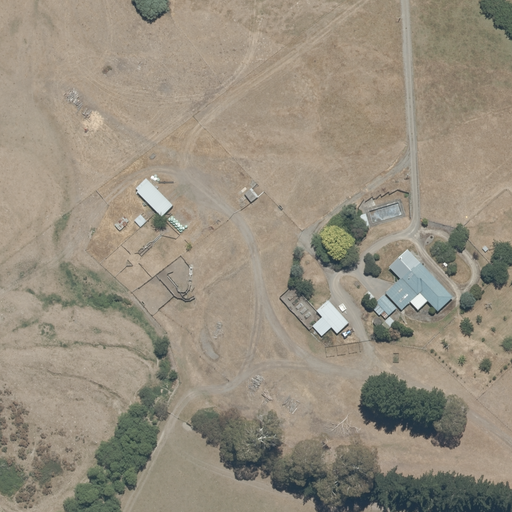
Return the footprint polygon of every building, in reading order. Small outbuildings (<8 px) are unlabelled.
[(136,190),(147,202),(141,208),(147,215),(154,208),(162,216),(173,206),(146,179),(136,190)] [(371,227),(366,214),(359,216),(364,230),(371,227)] [(434,307),(438,311),(454,296),(412,253),(408,257),(398,267),(393,271),(401,279),(372,307),(384,320),(398,306),(402,310),(410,302),(418,310),(428,301),(434,307)] [(349,323),(328,301),(317,311),(323,317),(313,326),(322,336),(332,327),(338,333),(349,323)] [(395,323),(390,317),(382,324),(387,330),(395,323)]
